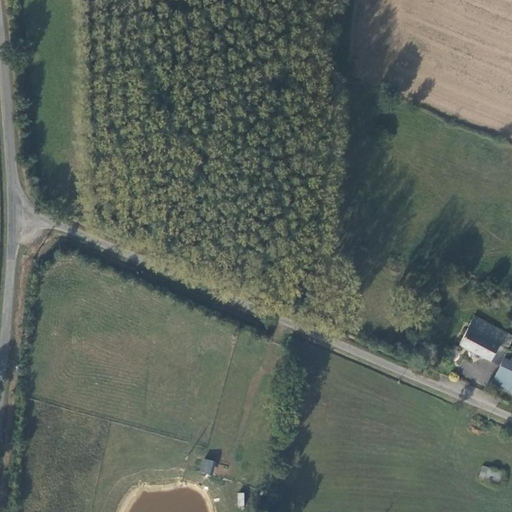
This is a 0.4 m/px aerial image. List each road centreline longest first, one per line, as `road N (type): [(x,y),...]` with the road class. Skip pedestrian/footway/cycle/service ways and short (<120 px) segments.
road 1 (unclassified): [(18,213),(511,418)]
road 2 (unclassified): [(0,443),(18,213)]
road 3 (unclassified): [(18,213),(0,46)]
road 4 (track): [(137,263),(152,229),(146,204),(62,169)]
